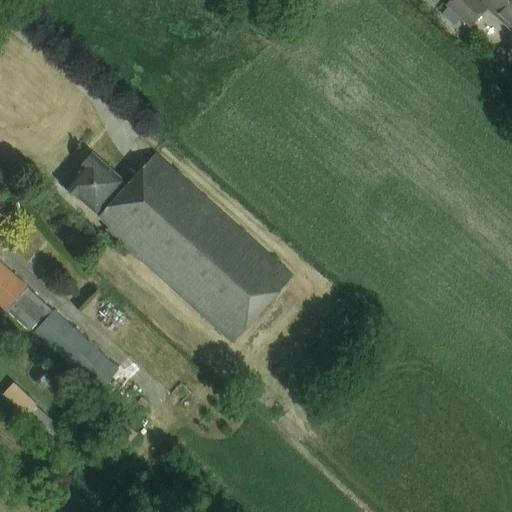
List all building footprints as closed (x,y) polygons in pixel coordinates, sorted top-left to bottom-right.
[(475,0),(450,0),(444,7),(469,29),(487,9),(511,31),(511,0),(483,0),(480,4),(475,0)] [(81,167),(65,185),(67,187),(68,192),(71,195),(76,195),(78,197),(79,197),(96,212),(105,201),(109,205),(100,216),(112,227),(110,230),(234,341),(292,275),(156,153),(117,196),(112,192),(123,180),(92,153),(90,154),(86,156),(83,159),(82,164),(80,166),(81,167)] [(0,213),(20,209),(16,195),(0,199),(0,213)] [(43,320),(51,311),(0,264),(0,306),(27,332),(40,317),(43,320)] [(357,308),(342,295),(333,305),(348,318),(357,308)] [(51,311),(43,320),(31,333),(97,392),(116,370),(51,311)] [(35,406),(36,404),(14,383),(4,394),(27,415),(35,406)] [(111,464),(137,434),(124,423),(98,452),(111,464)]
